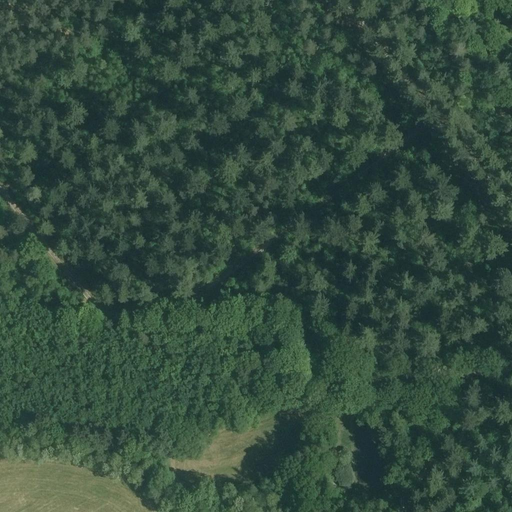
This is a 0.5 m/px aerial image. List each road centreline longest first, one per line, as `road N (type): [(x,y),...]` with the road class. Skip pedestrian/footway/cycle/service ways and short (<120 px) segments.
road 1 (track): [(511,365),(455,375),(420,368),(335,410),(313,399),(236,314),(83,318),(0,294)]
road 2 (track): [(436,118),(181,312)]
road 3 (track): [(341,0),(511,209)]
road 4 (track): [(0,189),(105,319)]
road 5 (track): [(404,511),(399,495),(374,502),(339,489),(331,474),(340,433),(335,410)]
road 6 (track): [(455,375),(438,451),(399,495)]
